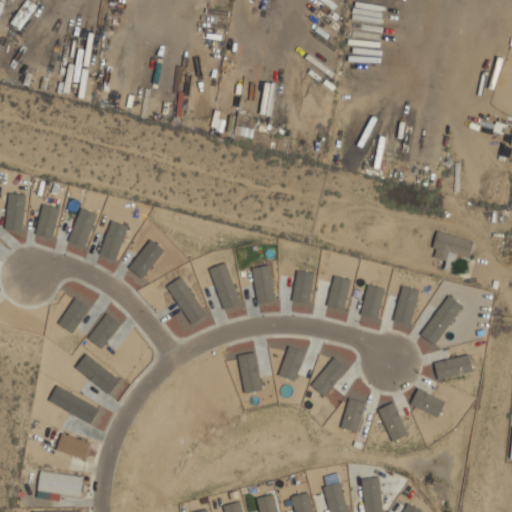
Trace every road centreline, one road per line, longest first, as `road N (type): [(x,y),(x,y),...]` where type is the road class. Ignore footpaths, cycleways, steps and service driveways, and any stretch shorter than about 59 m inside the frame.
road 1 (residential): [(103,511),(118,436),(164,368),(190,349),(243,327),(305,326),(351,337),(394,364)]
road 2 (residential): [(179,357),(140,310),(95,275),(65,266),(32,274)]
